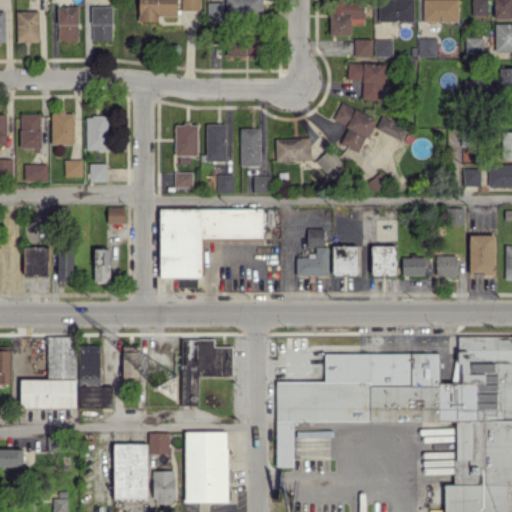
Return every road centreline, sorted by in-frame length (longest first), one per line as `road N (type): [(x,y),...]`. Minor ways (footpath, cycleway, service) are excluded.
road 1 (tertiary): [(0,317),(511,314)]
road 2 (residential): [(0,78),(301,87)]
road 3 (residential): [(144,82),(143,316)]
road 4 (residential): [(256,315),(256,511)]
